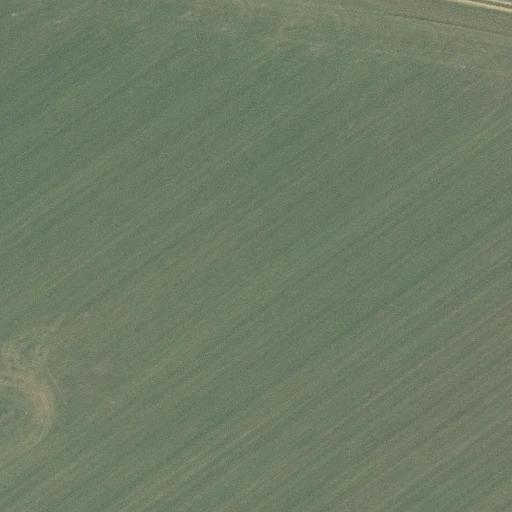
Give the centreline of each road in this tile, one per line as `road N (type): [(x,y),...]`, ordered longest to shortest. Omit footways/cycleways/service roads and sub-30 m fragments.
road 1 (unknown): [(511,23),(446,104),(351,175),(143,302),(0,431)]
road 2 (unknown): [(0,192),(116,136),(192,0)]
road 3 (unknown): [(335,0),(239,188),(196,230)]
